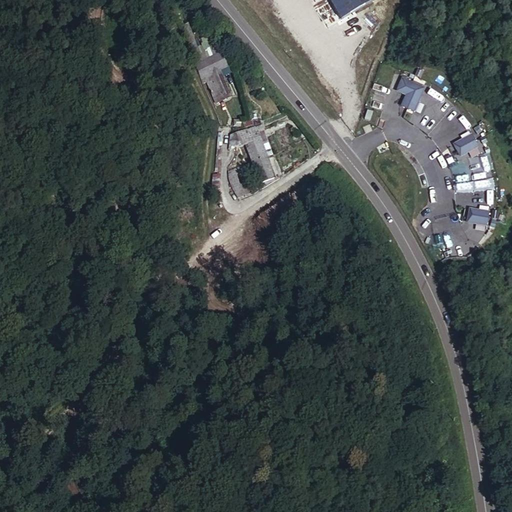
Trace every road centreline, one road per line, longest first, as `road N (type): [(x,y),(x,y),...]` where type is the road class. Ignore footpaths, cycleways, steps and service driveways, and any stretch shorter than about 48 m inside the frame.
road 1 (tertiary): [(217,0),(381,200),(415,256),(458,367),(486,511)]
road 2 (track): [(0,462),(58,428),(115,371)]
